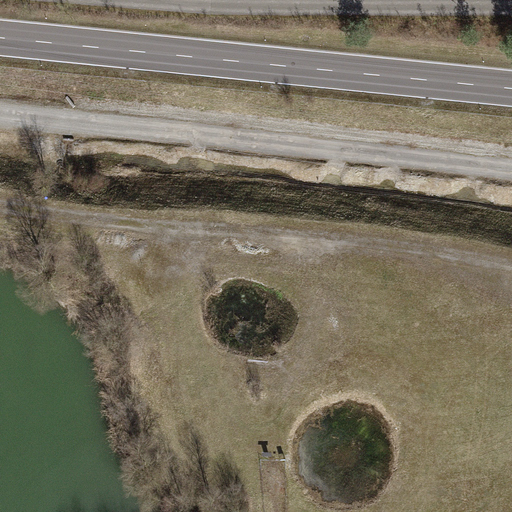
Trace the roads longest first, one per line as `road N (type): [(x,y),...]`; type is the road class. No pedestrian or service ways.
road 1 (track): [(511,164),(0,103)]
road 2 (secondary): [(511,83),(0,34)]
road 3 (track): [(122,0),(511,11)]
